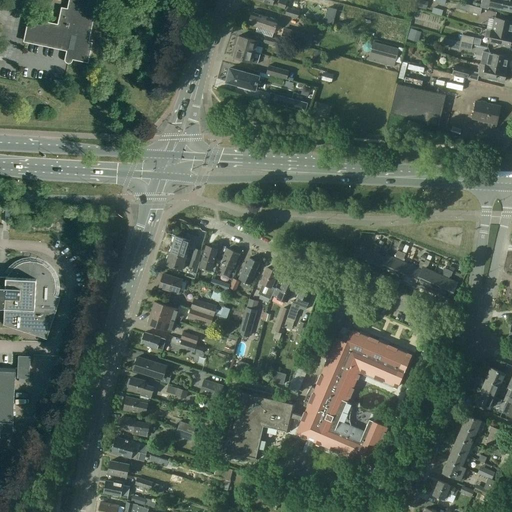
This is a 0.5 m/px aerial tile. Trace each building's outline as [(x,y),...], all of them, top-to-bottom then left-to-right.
[(15,0),(14,9),(14,10),(29,13),(30,13),(33,0),(69,0),(68,9),(61,7),(57,25),(29,19),(25,41),(67,50),(66,55),(73,57),(72,59),(87,62),(91,43),(88,42),(96,0),(114,0),(124,2),(127,3),(127,0),(15,0)] [(273,4),(278,5),(278,7),(284,9),(287,0),(286,0),(259,0),(272,4),(273,4)] [(418,0),(416,7),(423,9),(426,1),(422,0),(418,0)] [(511,0),(482,0),(481,7),(489,9),(489,6),(500,8),(511,10),(511,0)] [(470,5),(468,11),(480,14),(482,8),(470,5)] [(288,7),(287,12),(285,15),(296,18),(298,10),(288,7)] [(443,10),(433,7),(432,12),(442,15),(443,10)] [(253,12),(249,24),(257,26),(256,32),(272,37),(274,32),(278,20),(253,12)] [(511,21),(495,18),(493,30),(511,34),(511,30),(511,21)] [(409,39),(418,42),(421,31),(412,28),(409,39)] [(284,29),(281,38),(310,45),(313,36),(284,29)] [(486,29),(485,37),(490,38),(489,39),(489,42),(510,47),(511,35),(511,34),(493,30),(491,30),(486,29)] [(461,41),(472,44),(474,37),(462,35),(461,41)] [(236,46),(254,51),(256,46),(258,46),(260,41),(239,36),(237,36),(235,40),(235,45),(236,46)] [(265,36),(263,42),(277,46),(279,39),(265,36)] [(461,41),(459,47),(471,50),(472,44),(461,41)] [(369,60),(394,67),(398,50),(373,43),(369,60)] [(233,51),(232,55),(233,56),(233,57),(257,64),(258,59),(260,53),(254,51),(236,46),(236,47),(234,47),(233,51)] [(482,58),(481,64),(486,65),(487,65),(506,69),(508,57),(490,53),(484,51),(482,58)] [(479,73),(479,75),(483,76),(483,77),(504,82),(507,69),(506,69),(487,65),(486,65),(481,64),(479,73)] [(269,65),(267,74),(286,79),(288,70),(269,65)] [(470,69),(455,65),(453,73),(468,77),(467,78),(477,81),(479,75),(479,73),(469,71),(470,69)] [(230,68),(226,81),(255,89),(257,84),(258,84),(259,82),(258,81),(259,76),(230,68)] [(397,83),(390,113),(439,124),(446,95),(397,83)] [(276,95),(274,102),(305,111),(307,103),(276,95)] [(332,106),(315,101),(311,113),(316,114),(316,115),(329,118),(332,106)] [(476,101),(473,119),(496,124),(495,129),(500,106),(476,101)] [(171,242),(170,245),(173,246),(170,253),(186,257),(191,240),(176,236),(174,242),(171,242)] [(355,264),(366,270),(378,245),(374,243),(372,247),(372,249),(371,251),(363,247),(355,264)] [(203,259),(200,268),(200,269),(210,271),(211,270),(215,271),(218,259),(214,258),(217,248),(217,247),(216,245),(212,244),(210,245),(210,246),(207,245),(203,259)] [(378,275),(379,272),(386,257),(377,253),(378,252),(380,251),(382,246),(378,245),(366,270),(378,275)] [(195,249),(192,259),(197,261),(198,261),(201,251),(195,249)] [(223,269),(222,272),(229,275),(233,267),(239,253),(228,249),(222,262),(226,263),(223,269)] [(379,272),(391,277),(402,252),(398,250),(396,255),(396,257),(396,258),(387,254),(386,257),(379,272)] [(391,277),(402,282),(410,265),(402,261),(402,259),(404,258),(406,254),(402,252),(391,277)] [(170,253),(167,265),(182,269),(185,262),(190,264),(192,259),(186,257),(170,253)] [(239,279),(246,282),(250,284),(253,277),(254,277),(260,262),(250,258),(247,264),(246,264),(242,272),(242,273),(239,279)] [(426,260),(425,262),(415,285),(427,290),(434,272),(426,268),(427,267),(428,266),(430,261),(426,260)] [(6,277),(6,281),(1,281),(0,280),(0,306),(4,306),(4,308),(4,325),(47,339),(60,297),(54,295),(55,292),(56,285),(55,279),(52,273),(48,268),(43,264),(36,262),(30,261),(23,262),(17,265),(12,269),(9,274),(7,277),(6,277)] [(415,285),(425,262),(421,261),(419,265),(419,267),(419,268),(410,265),(402,282),(414,288),(415,285)] [(268,268),(261,283),(264,284),(260,293),(271,298),(276,288),(272,286),(278,272),(268,268)] [(427,290),(438,295),(449,270),(445,268),(443,272),(444,274),(443,276),(434,272),(427,290)] [(449,270),(438,295),(450,300),(458,282),(449,278),(450,277),(451,276),(453,272),(449,270)] [(164,274),(160,287),(179,293),(183,280),(164,274)] [(287,276),(281,289),(277,287),(273,295),(288,301),(290,294),(291,295),(297,280),(292,278),(293,277),(289,276),(288,277),(287,276)] [(212,278),(210,284),(218,287),(220,281),(212,278)] [(231,288),(236,290),(240,281),(234,279),(231,288)] [(299,297),(296,302),(294,301),(291,310),(285,326),(292,329),(298,310),(300,308),(306,311),(308,307),(307,307),(309,302),(310,302),(313,293),(312,293),(314,287),(304,282),(298,297),(299,297)] [(152,312),(175,320),(179,309),(156,301),(152,312)] [(204,302),(202,308),(200,311),(214,316),(217,306),(204,302)] [(221,310),(220,316),(228,318),(231,309),(225,307),(224,308),(222,307),(221,310)] [(285,326),(291,310),(285,308),(277,330),(274,338),(280,340),(282,332),(285,326)] [(189,316),(190,316),(212,323),(214,317),(191,309),(189,316)] [(246,309),(239,334),(249,337),(256,311),(246,309)] [(172,331),(175,320),(152,312),(148,323),(172,331)] [(297,333),(304,336),(308,324),(301,322),(297,333)] [(304,404),(303,406),(304,406),(307,407),(296,434),(371,466),(388,427),(370,419),(364,431),(352,426),(351,425),(350,421),(350,420),(350,416),(350,415),(351,411),(352,410),(351,406),(351,405),(348,402),(347,402),(360,371),(398,387),(412,355),(342,325),(315,388),(312,386),(311,388),(309,390),(308,392),(307,394),(306,396),(305,399),(305,401),(304,404)] [(184,332),(182,336),(181,339),(197,344),(199,337),(184,332)] [(142,345),(152,348),(157,350),(157,349),(163,351),(166,340),(161,338),(146,333),(142,345)] [(194,352),(196,346),(182,341),(179,348),(194,352)] [(203,348),(196,346),(194,352),(201,354),(203,348)] [(18,356),(18,368),(30,369),(30,357),(18,356)] [(167,367),(162,365),(138,357),(134,370),(163,379),(167,367)] [(261,372),(262,367),(253,365),(251,375),(260,377),(261,372)] [(0,445),(1,432),(13,432),(13,423),(16,368),(14,368),(0,367),(0,445)] [(486,379),(500,385),(504,387),(506,382),(502,380),(505,373),(491,367),(486,379)] [(30,369),(18,368),(17,378),(29,379),(30,369)] [(274,370),(271,381),(283,384),(286,374),(274,370)] [(260,378),(269,381),(271,375),(263,372),(260,378)] [(129,389),(142,393),(141,395),(152,398),(155,385),(144,382),(145,381),(132,378),(131,379),(130,378),(127,387),(129,387),(129,389)] [(200,392),(220,398),(224,385),(204,378),(200,392)] [(481,390),(495,397),(500,385),(486,379),(481,390)] [(188,391),(178,387),(175,395),(186,398),(188,391)] [(291,417),(302,419),(303,416),(292,412),(294,403),(242,390),(228,452),(241,455),(256,458),(256,457),(264,425),(287,431),(288,431),(291,417)] [(477,394),(474,401),(476,402),(490,408),(493,402),(497,403),(499,399),(495,397),(481,390),(479,395),(477,394)] [(149,402),(140,401),(140,400),(127,397),(124,409),(138,412),(138,410),(147,412),(149,402)] [(503,412),(508,414),(511,404),(511,403),(504,400),(502,405),(505,407),(503,412)] [(462,426),(477,432),(481,421),(467,415),(462,426)] [(122,417),(122,419),(120,419),(119,426),(121,426),(121,429),(134,431),(133,433),(148,436),(150,424),(136,422),(136,419),(122,417)] [(178,428),(194,434),(197,426),(181,421),(178,428)] [(480,434),(477,432),(462,426),(457,437),(472,444),(475,436),(478,438),(480,434)] [(490,426),(488,431),(490,432),(488,437),(495,440),(497,434),(499,429),(490,426)] [(194,434),(178,428),(176,435),(192,441),(194,434)] [(115,439),(114,442),(115,443),(115,444),(139,451),(141,452),(147,453),(149,445),(141,443),(135,442),(135,441),(117,437),(116,438),(116,439),(115,439)] [(472,444),(457,437),(453,449),(467,455),(472,444)] [(492,446),(495,440),(488,437),(486,443),(492,446)] [(141,452),(139,451),(115,444),(114,447),(113,447),(112,449),(113,450),(113,451),(112,453),(131,458),(137,459),(139,460),(141,452)] [(467,455),(453,449),(448,460),(462,466),(467,455)] [(169,460),(145,453),(144,458),(167,465),(169,460)] [(478,460),(485,463),(487,457),(481,454),(478,460)] [(466,468),(462,466),(448,460),(443,472),(461,480),(463,481),(466,476),(463,475),(466,468)] [(129,464),(111,461),(109,472),(127,476),(129,464)] [(215,475),(227,478),(231,480),(234,470),(217,465),(215,475)] [(495,472),(481,466),(478,473),(492,479),(495,472)] [(174,468),(173,474),(183,477),(185,471),(174,468)] [(135,484),(151,489),(164,493),(166,486),(137,477),(135,484)] [(490,496),(493,490),(493,491),(498,482),(488,477),(484,487),(482,492),(490,496)] [(105,487),(104,490),(105,491),(104,493),(127,497),(130,487),(122,485),(123,482),(114,480),(114,482),(107,480),(106,486),(105,487)] [(439,480),(433,494),(447,500),(450,493),(453,494),(456,496),(458,490),(455,489),(455,488),(450,485),(439,480)] [(474,490),(463,486),(461,491),(472,496),(474,490)] [(146,498),(146,499),(132,495),(131,500),(155,508),(156,502),(153,501),(153,500),(146,498)] [(125,508),(124,511),(155,511),(148,510),(149,508),(141,505),(138,504),(138,503),(127,501),(125,508)] [(124,511),(125,508),(124,507),(118,506),(118,505),(101,502),(99,511),(124,511)] [(323,510),(327,511),(343,511),(344,509),(327,502),(323,510)]
